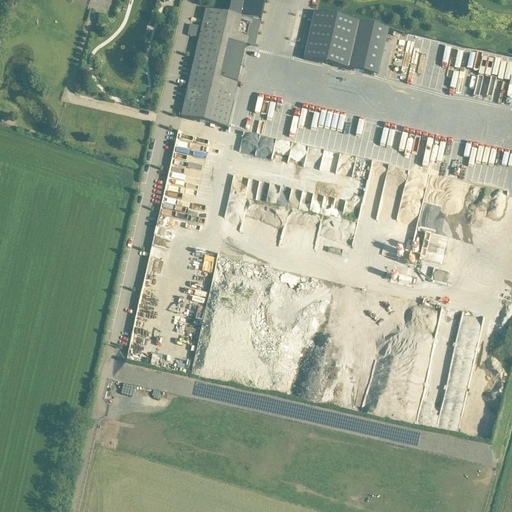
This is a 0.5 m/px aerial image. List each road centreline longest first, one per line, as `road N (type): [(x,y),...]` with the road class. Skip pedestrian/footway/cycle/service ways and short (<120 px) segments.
road 1 (unknown): [(230,149),(211,204),(217,228),(331,259),(350,257),(368,235),(378,193)]
road 2 (unknown): [(378,193),(392,142),(391,108),(266,64)]
road 3 (unknown): [(230,149),(378,193)]
